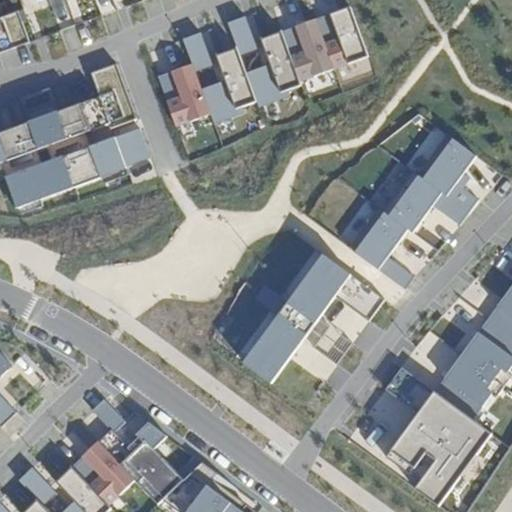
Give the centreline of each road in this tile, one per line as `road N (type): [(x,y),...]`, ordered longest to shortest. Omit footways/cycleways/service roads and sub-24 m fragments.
road 1 (residential): [(511,206),(374,357),(283,481)]
road 2 (residential): [(283,481),(112,354)]
road 3 (residential): [(0,468),(112,354)]
road 4 (residential): [(125,40),(0,85)]
road 5 (residential): [(125,40),(170,165)]
